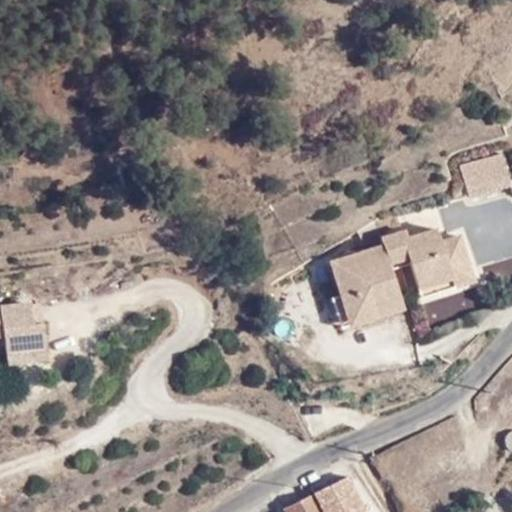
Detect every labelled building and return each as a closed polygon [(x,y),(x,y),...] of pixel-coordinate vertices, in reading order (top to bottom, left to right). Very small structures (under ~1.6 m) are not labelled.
[(387,309),(402,306),(386,260),(406,255),(415,284),(451,272),(440,237),(434,220),(405,230),(401,223),(379,231),(381,237),(326,256),(345,313),(363,313),(365,317),(368,329),(388,326),(387,309)] [(451,272),(415,284),(419,295),(474,277),(460,229),(440,237),(451,272)] [(42,355),(38,316),(29,317),(26,298),(0,301),(0,349),(2,350),(4,361),(42,355)] [(348,322),(365,317),(363,313),(345,313),(348,322)] [(364,511),(347,475),(313,492),(314,493),(322,511),(364,511)] [(285,511),(322,511),(314,493),(283,507),(285,511)]
